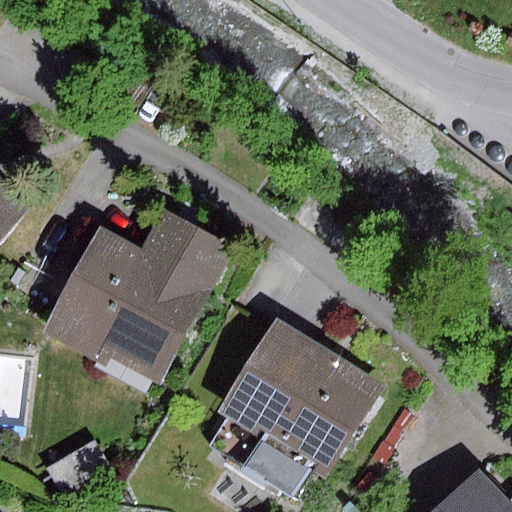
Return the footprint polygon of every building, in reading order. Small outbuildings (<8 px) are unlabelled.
[(144,66),(117,109),(135,120),(162,77),(144,66)] [(0,244),(30,206),(0,182),(0,244)] [(143,252),(98,230),(46,334),(163,391),(235,246),(164,211),(143,252)] [(387,393),(278,323),(219,413),(227,418),(208,447),(293,503),(314,470),(329,481),(387,393)] [(95,442),(49,469),(65,498),(111,471),(95,442)] [(511,511),(511,505),(479,471),(436,511),(511,511)]
